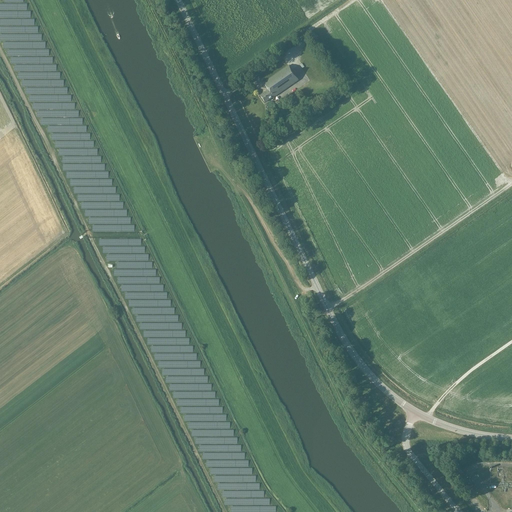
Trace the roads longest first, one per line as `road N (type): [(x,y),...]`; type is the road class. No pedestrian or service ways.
road 1 (secondary): [(412,410),(356,356),(316,288),(176,0)]
road 2 (track): [(215,158),(251,201),(300,287),(316,288)]
